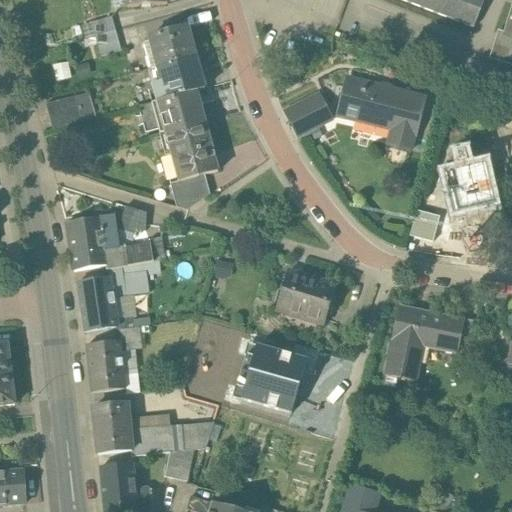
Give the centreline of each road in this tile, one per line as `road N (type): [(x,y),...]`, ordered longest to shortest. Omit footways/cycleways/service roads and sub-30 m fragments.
road 1 (residential): [(511,288),(388,277),(285,153),(220,0)]
road 2 (residential): [(74,511),(50,297)]
road 3 (residential): [(184,216),(23,169)]
road 4 (residential): [(50,297),(23,169)]
